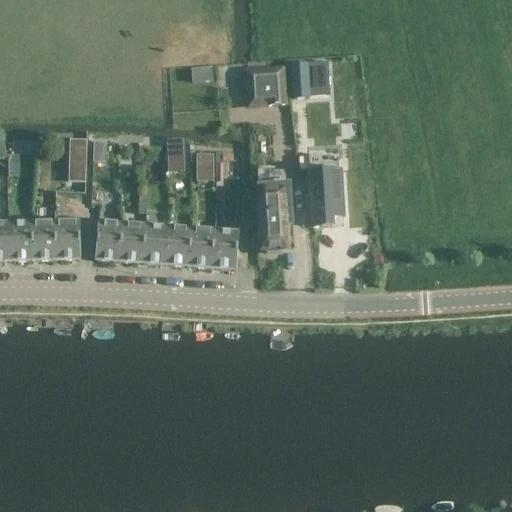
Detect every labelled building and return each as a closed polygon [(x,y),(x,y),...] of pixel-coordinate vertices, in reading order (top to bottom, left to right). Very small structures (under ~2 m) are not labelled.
[(307,65),(290,66),(292,100),(309,99),(307,65)] [(282,71),(265,72),(246,74),(248,105),(268,103),(268,108),(285,107),(282,71)] [(101,146),(93,145),(93,157),(101,157),(101,146)] [(168,152),(168,170),(178,170),(178,152),(168,152)] [(233,166),(233,161),(233,157),(215,156),(215,187),(223,188),(223,186),(224,186),(223,165),(233,166)] [(321,157),(308,158),(312,230),(331,229),(330,219),(336,218),(335,216),(341,216),(341,217),(343,217),(340,174),(338,174),(338,166),(321,167),(321,157)] [(69,163),(69,183),(84,184),(85,164),(69,163)] [(257,188),(262,252),(266,252),(266,255),(282,254),(282,251),(286,251),(284,222),(289,222),(288,210),(291,210),(289,186),(257,188)] [(61,193),(61,203),(80,202),(80,192),(61,193)] [(78,225),(54,226),(55,264),(79,263),(78,225)] [(33,264),(32,226),(8,227),(9,265),(33,264)] [(55,264),(54,226),(32,226),(33,264),(55,264)] [(119,265),(121,227),(98,226),(95,264),(119,265)] [(0,265),(9,265),(8,227),(0,227),(0,265)] [(141,267),(144,229),(121,227),(119,265),(141,267)] [(165,269),(168,231),(144,229),(141,267),(165,269)] [(188,271),(191,233),(168,231),(165,269),(188,271)] [(210,272),(214,234),(191,233),(188,271),(210,272)] [(238,236),(214,234),(210,272),(235,274),(238,236)]
